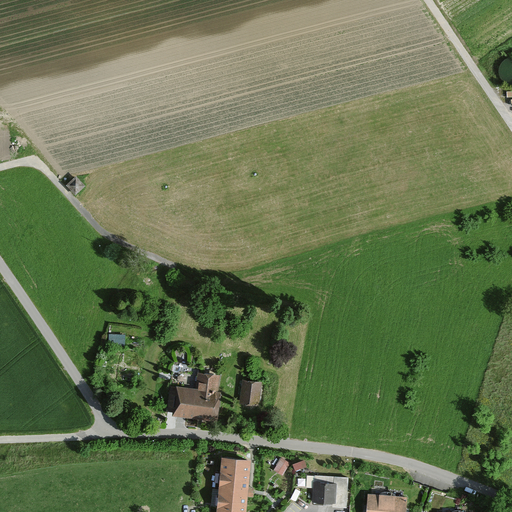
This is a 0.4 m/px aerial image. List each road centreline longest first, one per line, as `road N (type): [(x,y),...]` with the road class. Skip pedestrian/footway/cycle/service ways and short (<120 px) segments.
road 1 (residential): [(111,434),(351,451),(511,499)]
road 2 (track): [(0,167),(39,164),(103,232),(171,264)]
road 3 (unclassified): [(0,262),(111,434)]
road 4 (track): [(511,109),(437,0)]
